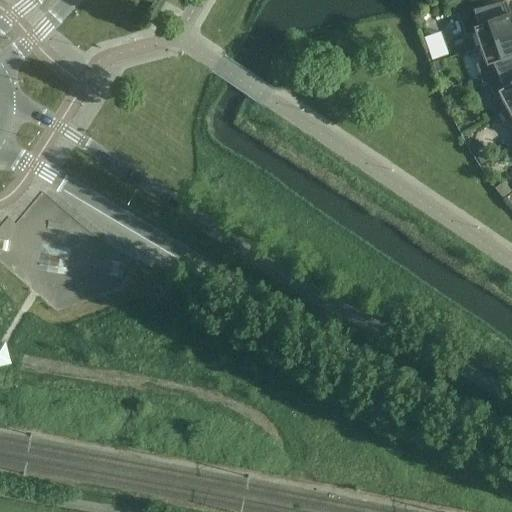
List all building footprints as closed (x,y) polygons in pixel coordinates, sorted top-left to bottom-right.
[(479,47),(511,36),(511,21),(510,15),(509,16),(504,2),(457,14),(465,36),(474,33),(479,47)] [(511,36),(479,47),(484,62),(475,65),(482,85),(486,83),(511,70),(511,36)] [(506,110),(511,106),(511,70),(486,83),(495,99),(499,97),(506,110)] [(485,152),(476,156),(481,165),(490,160),(485,152)] [(0,370),(10,368),(5,352),(4,345),(0,346),(0,370)]
